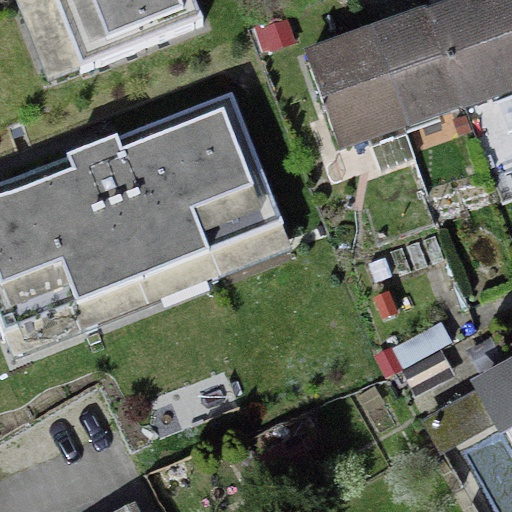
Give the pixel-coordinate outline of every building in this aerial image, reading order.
[(41,0),(43,3),(51,0),(52,0),(81,74),(202,26),(192,0),(41,0)] [(462,104),(463,107),(511,88),(511,57),(491,0),(471,0),(472,3),(433,17),(429,16),(462,104)] [(511,0),(491,0),(511,57),(511,0)] [(368,34),(402,125),(462,104),(429,16),(387,31),(386,28),(368,34)] [(306,61),(340,149),(402,125),(368,34),(349,41),(350,45),(306,61)] [(0,190),(0,335),(2,341),(281,232),(232,100),(0,190)] [(438,445),(495,413),(511,443),(511,380),(428,427),(438,445)]
